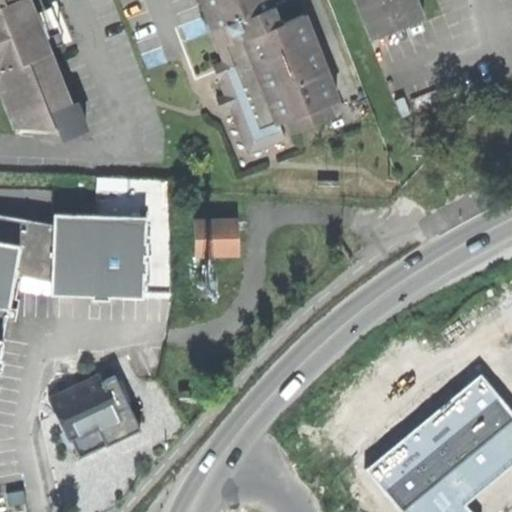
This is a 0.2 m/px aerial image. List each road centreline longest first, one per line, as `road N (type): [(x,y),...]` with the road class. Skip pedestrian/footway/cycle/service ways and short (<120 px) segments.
road 1 (secondary): [(511,218),(326,347),(188,511)]
road 2 (secondary): [(236,511),(358,379),(419,327),(511,272)]
